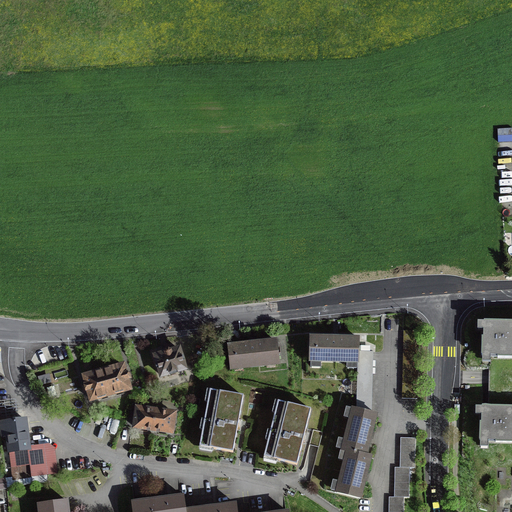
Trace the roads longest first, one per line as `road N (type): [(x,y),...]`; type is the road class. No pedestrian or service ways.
road 1 (tertiary): [(17,332),(442,295)]
road 2 (residential): [(280,484),(104,454),(64,437),(20,380),(17,332)]
road 3 (tertiary): [(442,511),(442,295)]
